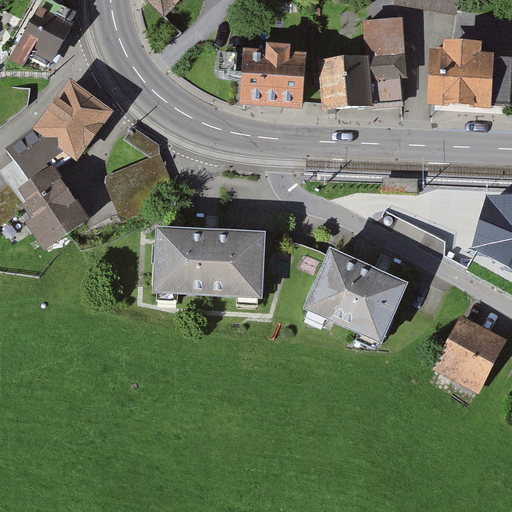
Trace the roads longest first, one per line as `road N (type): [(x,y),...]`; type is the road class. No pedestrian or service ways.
road 1 (residential): [(276,140),(289,192),(511,307)]
road 2 (secondary): [(511,149),(276,140)]
road 3 (secondary): [(276,140),(204,124),(174,108),(141,78),(116,28)]
road 4 (unclassified): [(116,28),(93,42),(0,146)]
